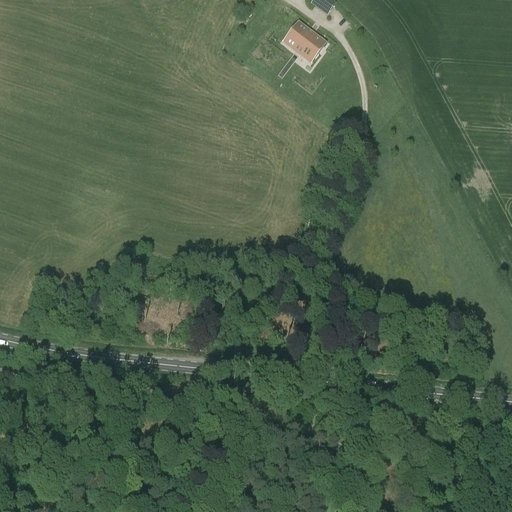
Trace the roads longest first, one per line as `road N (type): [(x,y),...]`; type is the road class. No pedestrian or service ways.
road 1 (secondary): [(511,399),(0,339)]
road 2 (unknown): [(331,379),(334,332),(310,291),(307,264),(365,105),(344,45),(289,0)]
road 3 (track): [(257,371),(198,511)]
